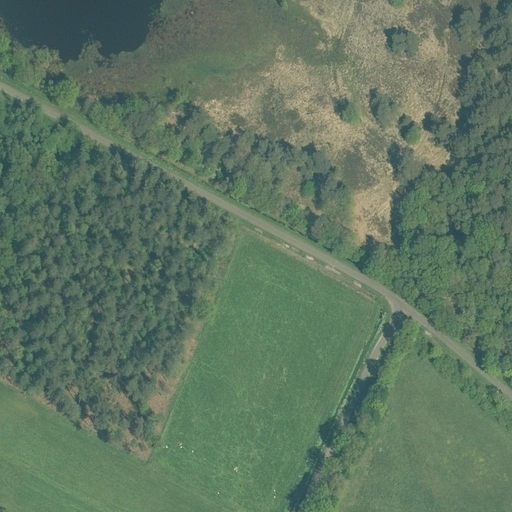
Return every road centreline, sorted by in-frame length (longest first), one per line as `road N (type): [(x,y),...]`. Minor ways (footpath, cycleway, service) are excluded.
road 1 (unclassified): [(404,309),(0,88)]
road 2 (unclassified): [(301,511),(404,309)]
road 3 (unclassified): [(404,309),(511,396)]
